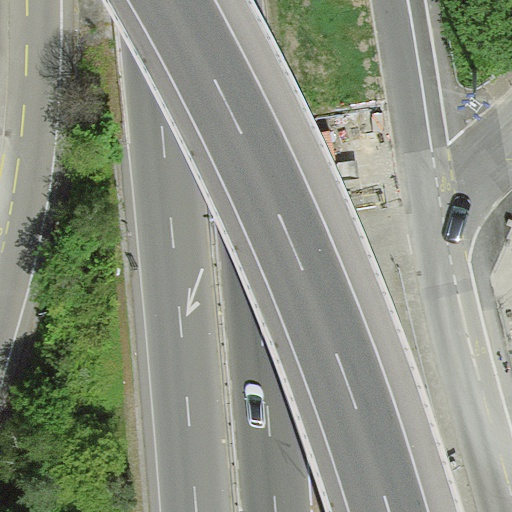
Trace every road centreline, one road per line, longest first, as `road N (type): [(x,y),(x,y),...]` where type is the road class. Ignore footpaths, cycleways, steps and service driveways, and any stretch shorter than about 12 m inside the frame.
road 1 (motorway): [(389,511),(292,244),(171,0)]
road 2 (primary): [(277,511),(226,0)]
road 3 (primary): [(149,0),(196,511)]
road 4 (primary): [(498,511),(433,244)]
road 5 (primary): [(39,0),(38,106),(14,260)]
road 6 (primary): [(433,244),(393,0)]
road 7 (primary): [(433,244),(473,164),(511,120)]
